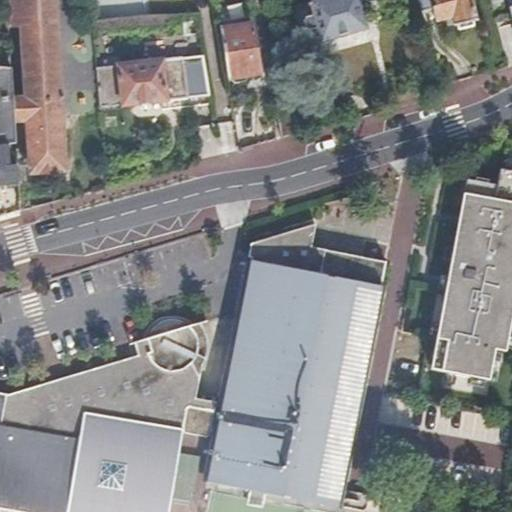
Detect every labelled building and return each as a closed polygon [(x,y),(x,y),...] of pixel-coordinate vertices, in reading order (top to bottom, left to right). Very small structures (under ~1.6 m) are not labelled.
[(11,0),(12,23),(23,22),(26,78),(27,102),(32,169),(66,168),(55,0),(11,0)] [(376,10),(373,0),(314,0),(317,9),(306,12),(309,26),(321,24),(323,36),(367,25),(364,14),(376,10)] [(432,0),(433,2),(430,3),(433,19),(437,18),(452,14),(453,21),(474,16),(470,0),(432,0)] [(220,28),(228,73),(238,71),(240,76),(252,74),(251,69),(261,67),(254,23),(220,28)] [(163,60),(118,62),(120,103),(165,100),(163,60)] [(0,214),(20,208),(15,103),(13,79),(12,65),(0,63),(0,214)] [(13,79),(15,103),(27,102),(26,78),(13,79)] [(99,80),(100,95),(111,94),(110,79),(99,80)] [(93,122),(102,121),(100,95),(90,95),(93,122)] [(494,195),(463,189),(427,379),(489,392),(495,362),(503,363),(511,316),(511,182),(497,180),(494,195)] [(214,439),(208,476),(336,503),(340,484),(383,255),(308,241),(312,218),(255,236),(220,409),(214,439)] [(207,438),(214,439),(220,409),(192,404),(199,372),(200,371),(200,370),(201,369),(202,366),(203,363),(204,361),(204,360),(204,357),(205,356),(205,355),(205,354),(205,352),(205,350),(204,348),(204,346),(204,345),(203,343),(202,342),(202,340),(201,338),(200,336),(199,335),(198,334),(197,333),(196,331),(191,333),(141,347),(132,350),(135,363),(5,399),(0,397),(0,511),(165,511),(180,437),(181,437),(182,437),(184,438),(185,439),(187,439),(188,439),(189,439),(190,440),(192,440),(194,440),(195,440),(197,441),(198,441),(200,441),(201,441),(202,441),(203,441),(205,440),(206,440),(207,438)] [(369,490),(340,484),(336,503),(366,508),(369,490)]
